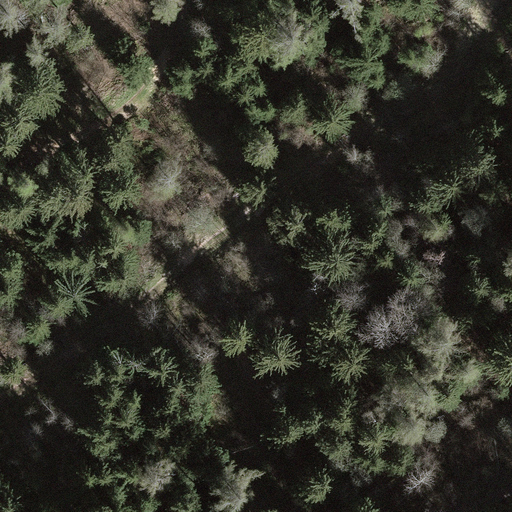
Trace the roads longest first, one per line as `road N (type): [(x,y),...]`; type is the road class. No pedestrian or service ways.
road 1 (track): [(493,0),(458,73),(202,248),(138,306),(0,393)]
road 2 (track): [(0,186),(30,158),(136,93),(186,0)]
